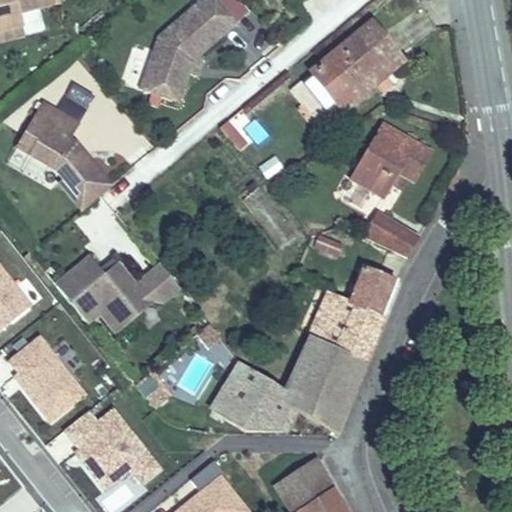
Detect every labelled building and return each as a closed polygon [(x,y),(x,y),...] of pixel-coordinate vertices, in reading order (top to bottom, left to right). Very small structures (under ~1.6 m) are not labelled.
[(0,0),(0,34),(34,28),(29,9),(49,4),(48,0),(0,0)] [(212,0),(204,0),(158,41),(140,95),(164,102),(169,88),(185,93),(190,78),(194,65),(197,62),(236,27),(212,0)] [(34,28),(0,34),(0,45),(55,32),(49,4),(29,9),(34,28)] [(374,16),(293,84),(327,124),(406,56),(374,16)] [(197,62),(194,65),(190,78),(197,81),(202,63),(197,62)] [(61,113),(82,122),(93,96),(71,87),(61,113)] [(169,88),(164,102),(180,108),(185,93),(169,88)] [(44,103),(24,132),(37,140),(29,153),(54,169),(62,179),(58,183),(80,210),(87,204),(110,186),(83,153),(77,157),(73,152),(77,145),(70,141),(80,126),(44,103)] [(389,126),(373,155),(363,151),(349,178),(380,195),(386,184),(394,189),(402,172),(409,175),(424,144),(389,126)] [(29,153),(37,140),(24,132),(16,145),(29,153)] [(83,153),(77,145),(73,152),(77,157),(83,153)] [(265,179),(281,170),(274,157),(258,167),(265,179)] [(424,238),(379,214),(366,242),(408,263),(424,238)] [(345,248),(320,235),(312,250),(339,262),(345,248)] [(118,332),(159,298),(143,278),(135,284),(117,263),(105,273),(100,268),(91,257),(57,284),(88,322),(101,312),(118,332)] [(105,273),(117,263),(113,258),(100,268),(105,273)] [(0,331),(31,307),(0,268),(0,331)] [(349,312),(380,332),(397,291),(369,275),(349,312)] [(362,375),(380,332),(349,312),(334,303),(333,302),(311,346),(362,375)] [(0,365),(0,366),(48,427),(86,397),(37,336),(0,365)] [(311,346),(284,400),(278,412),(296,423),(333,445),(362,375),(311,346)] [(210,420),(243,374),(228,364),(196,411),(210,420)] [(153,409),(170,397),(151,372),(134,384),(153,409)] [(284,400),(243,374),(210,420),(241,441),(283,444),(296,423),(278,412),(284,400)] [(95,421),(88,412),(53,440),(99,497),(128,474),(139,488),(162,471),(112,408),(95,421)] [(245,511),(214,462),(186,479),(197,497),(172,511),(245,511)] [(111,511),(116,511),(135,495),(121,479),(99,499),(111,511)] [(335,511),(330,502),(314,511),(335,511)]
